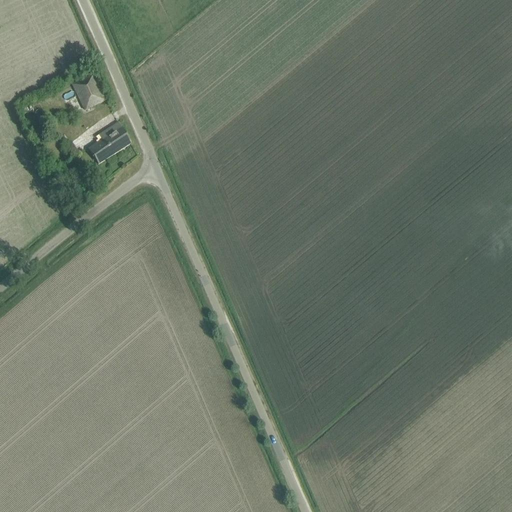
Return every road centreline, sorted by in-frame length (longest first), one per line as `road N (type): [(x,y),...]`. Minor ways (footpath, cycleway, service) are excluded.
road 1 (unclassified): [(305,511),(155,165)]
road 2 (unclassified): [(0,290),(155,165)]
road 3 (unclassified): [(155,165),(81,0)]
